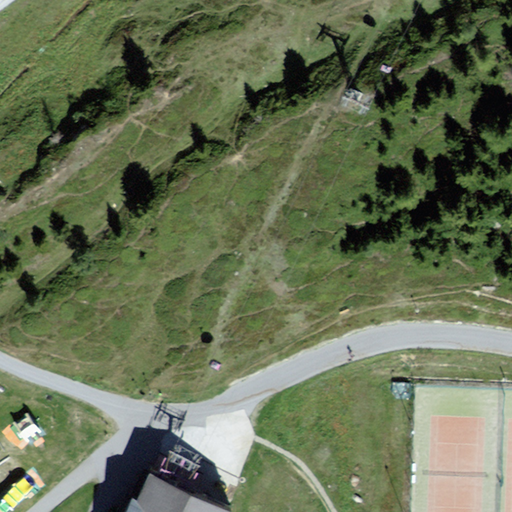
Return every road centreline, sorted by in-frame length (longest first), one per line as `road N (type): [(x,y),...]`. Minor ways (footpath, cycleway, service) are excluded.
road 1 (unclassified): [(511,345),(426,335),(353,348),(209,419),(155,418)]
road 2 (unclassified): [(0,357),(155,418)]
road 3 (unclassified): [(36,511),(155,418)]
